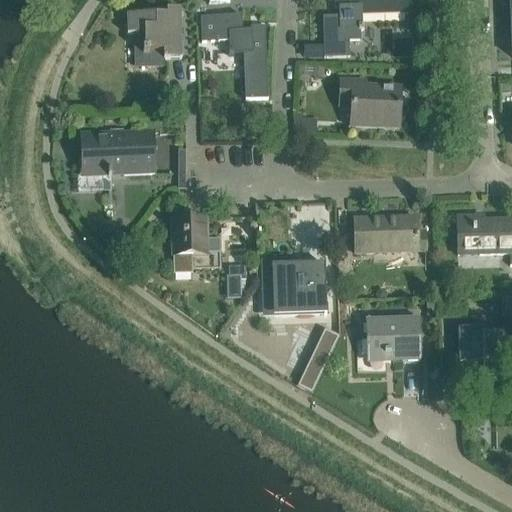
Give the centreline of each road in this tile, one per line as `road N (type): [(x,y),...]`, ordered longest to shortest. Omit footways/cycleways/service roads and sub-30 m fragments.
road 1 (residential): [(277,190),(483,184)]
road 2 (residential): [(277,190),(287,0)]
road 3 (residential): [(483,184),(479,0)]
road 4 (unknown): [(204,191),(196,58)]
road 5 (residential): [(511,496),(452,462),(417,424)]
